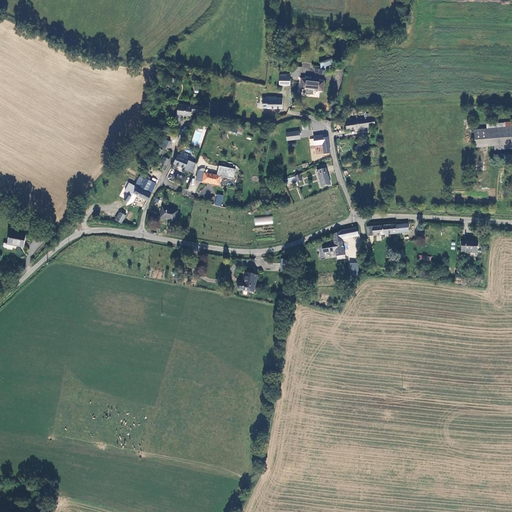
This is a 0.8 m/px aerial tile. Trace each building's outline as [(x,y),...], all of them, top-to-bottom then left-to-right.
[(325,67),(338,61),(336,57),(325,63),(320,63),(320,69),(325,70),(325,67)] [(286,84),(287,84),(287,78),(289,78),(289,74),(280,74),(280,84),(282,84),(282,87),(285,87),(286,84)] [(301,77),(299,86),(303,87),(302,92),(311,94),(312,89),(321,90),(323,81),(310,79),(311,76),(305,75),(304,78),(301,77)] [(267,108),(282,107),(282,97),(276,97),(276,99),(270,99),(267,99),(267,98),(262,98),(262,107),(267,107),(267,108)] [(175,114),(188,115),(189,111),(195,111),(195,106),(176,105),(175,114)] [(374,116),(347,120),(348,129),(376,124),(374,116)] [(237,128),(237,125),(238,124),(231,122),(229,130),(238,132),(243,132),(243,129),(237,128)] [(511,126),(475,129),(476,145),(492,143),(493,149),(511,147),(511,126)] [(287,142),(295,140),(294,133),(286,134),(287,142)] [(323,143),(325,153),(331,151),(328,136),(323,137),(322,134),(313,136),(315,145),(323,143)] [(169,141),(163,138),(159,146),(165,149),(169,141)] [(182,169),(190,172),(194,163),(187,159),(189,155),(182,152),(183,151),(180,149),(180,151),(179,151),(177,155),(175,155),(172,163),(183,168),(182,169)] [(165,165),(167,159),(162,156),(159,162),(161,163),(160,166),(159,168),(162,169),(164,165),(165,165)] [(332,183),(327,167),(318,170),(322,186),(332,183)] [(219,180),(220,173),(204,170),(198,169),(196,178),(203,178),(219,180)] [(81,182),(82,179),(71,174),(70,178),(81,182)] [(146,191),(150,182),(144,178),(139,187),(146,191)] [(188,191),(194,192),(197,181),(191,180),(188,191)] [(150,194),(137,188),(131,185),(128,191),(146,200),(150,194)] [(126,201),(130,196),(125,193),(122,199),(126,201)] [(174,221),(176,211),(161,208),(160,218),(174,221)] [(119,211),(114,220),(121,224),(126,215),(119,211)] [(254,218),(255,226),(273,223),(272,216),(254,218)] [(372,226),(367,227),(368,236),(409,230),(408,222),(372,227),(372,226)] [(356,227),(340,231),(341,239),(358,236),(356,227)] [(11,245),(23,248),(26,235),(9,231),(6,243),(6,244),(11,245)] [(340,231),(332,236),(334,243),(321,246),(323,253),(335,250),(337,260),(345,259),(341,239),(340,231)] [(461,240),(460,250),(477,251),(478,240),(465,240),(461,240)] [(289,259),(281,259),(280,271),(288,272),(289,259)] [(358,276),(358,263),(350,263),(349,276),(358,276)] [(253,292),(257,274),(246,272),(243,284),(239,283),(238,283),(237,283),(237,284),(236,285),(236,286),(236,287),(237,288),(238,289),(253,292)]
